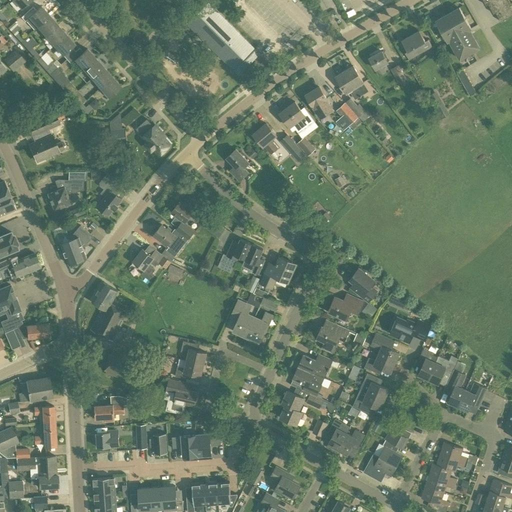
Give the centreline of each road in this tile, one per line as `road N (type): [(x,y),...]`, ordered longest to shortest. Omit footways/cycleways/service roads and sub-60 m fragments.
road 1 (residential): [(270,371),(316,283),(317,257),(224,194),(186,152)]
road 2 (tertiary): [(200,137),(299,64),(411,0)]
road 3 (tertiary): [(68,299),(186,152)]
road 4 (residential): [(200,137),(77,0)]
road 5 (secondary): [(68,299),(0,136)]
road 6 (residential): [(254,416),(209,412),(220,350),(270,371)]
road 7 (residential): [(77,466),(238,463)]
road 8 (secondary): [(77,466),(69,342)]
